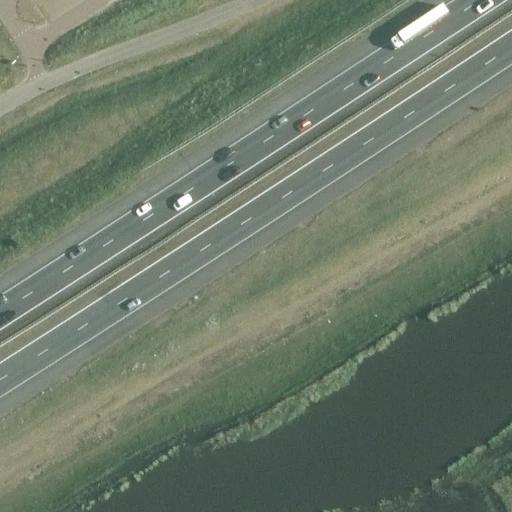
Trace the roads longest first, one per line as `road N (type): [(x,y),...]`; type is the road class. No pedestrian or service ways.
road 1 (motorway): [(0,384),(511,52)]
road 2 (motorway): [(475,0),(0,308)]
road 3 (unclassified): [(254,0),(48,80),(0,110)]
